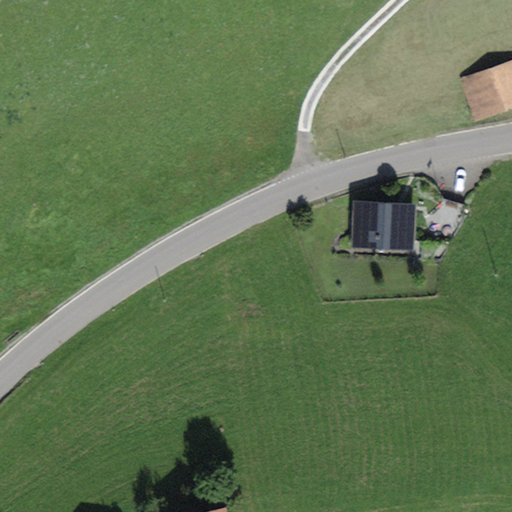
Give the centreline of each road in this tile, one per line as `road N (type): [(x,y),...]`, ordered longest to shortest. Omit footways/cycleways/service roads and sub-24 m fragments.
road 1 (unclassified): [(511,137),(305,186),(235,217),(79,312),(0,379)]
road 2 (track): [(305,186),(304,134),(318,86),(400,0)]
